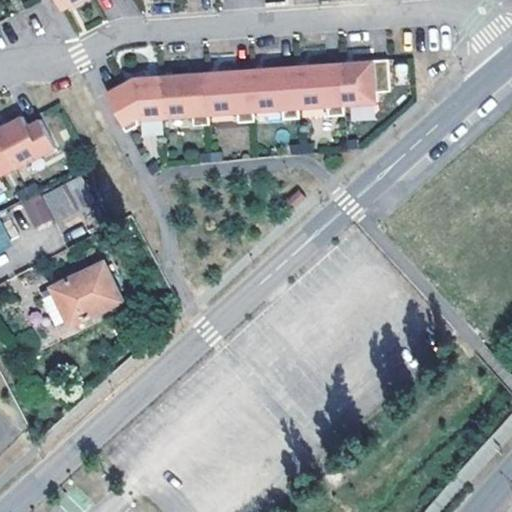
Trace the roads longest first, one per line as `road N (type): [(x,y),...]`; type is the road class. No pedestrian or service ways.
road 1 (residential): [(511,59),(7,511)]
road 2 (residential): [(511,58),(455,8),(121,34),(79,57),(0,63)]
